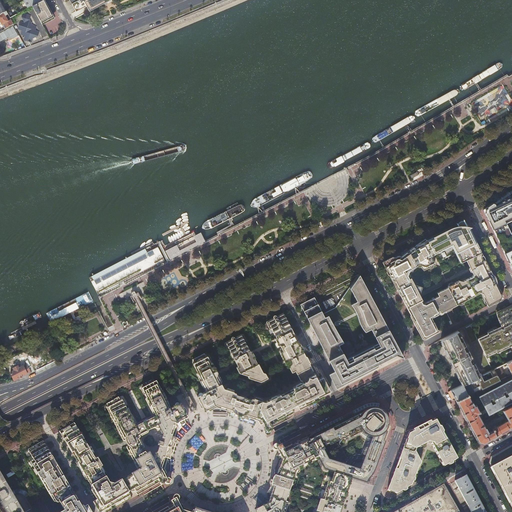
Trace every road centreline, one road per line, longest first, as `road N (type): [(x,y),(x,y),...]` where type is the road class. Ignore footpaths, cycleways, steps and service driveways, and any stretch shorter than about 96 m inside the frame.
road 1 (primary): [(1,432),(234,309)]
road 2 (primary): [(0,420),(234,309)]
road 3 (primary): [(0,78),(201,0)]
road 4 (primary): [(188,307),(0,409)]
road 5 (primary): [(188,307),(12,387)]
road 6 (primary): [(339,225),(188,307)]
road 7 (primary): [(468,155),(339,225)]
road 8 (primary): [(234,309),(357,244)]
road 9 (unclassified): [(421,363),(357,244)]
